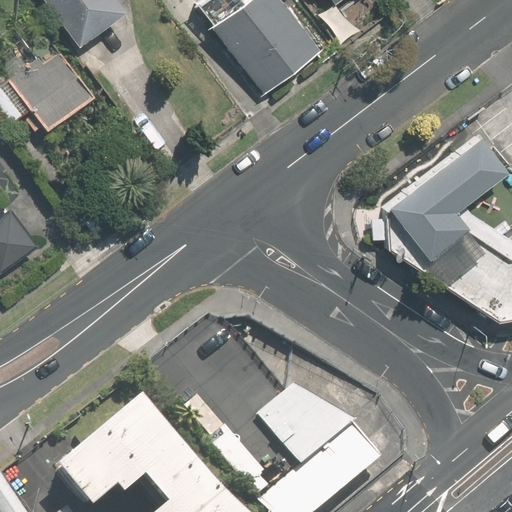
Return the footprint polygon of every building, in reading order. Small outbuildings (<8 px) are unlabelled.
[(45,0),(81,47),(127,12),(117,0),(45,0)] [(228,0),(204,18),(256,88),(316,43),(282,0),(228,0)] [(50,134),(96,98),(61,52),(45,65),(39,56),(37,58),(12,77),(0,85),(0,112),(9,125),(31,109),(50,134)] [(511,236),(508,237),(455,202),(496,171),(465,130),(369,203),(370,245),(483,319),(511,314),(511,236)] [(0,271),(31,248),(0,206),(0,271)] [(215,316),(212,313),(208,313),(165,345),(145,362),(238,483),(257,511),(310,511),(373,461),(348,434),(343,428),(347,426),(285,389),(278,394),(215,316)] [(238,511),(141,397),(54,471),(89,511),(113,490),(120,497),(141,480),(164,508),(159,511),(238,511)] [(24,511),(0,475),(0,511),(24,511)]
